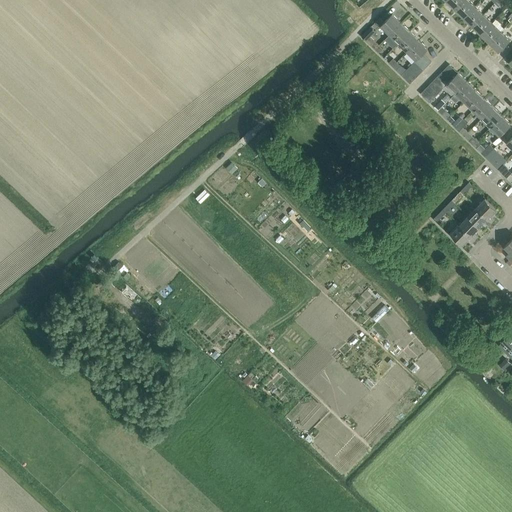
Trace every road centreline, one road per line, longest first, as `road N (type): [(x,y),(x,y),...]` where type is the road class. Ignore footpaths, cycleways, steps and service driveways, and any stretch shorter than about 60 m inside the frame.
road 1 (unclassified): [(390,0),(239,145)]
road 2 (residential): [(511,99),(411,0)]
